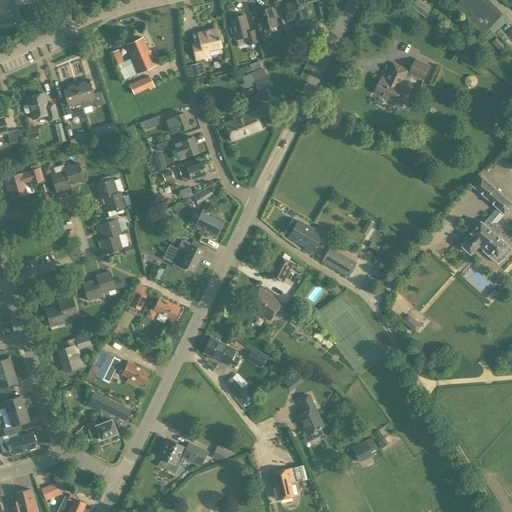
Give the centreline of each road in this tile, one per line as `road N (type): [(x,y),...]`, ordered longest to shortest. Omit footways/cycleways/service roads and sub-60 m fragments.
road 1 (tertiary): [(120,477),(253,202)]
road 2 (tertiary): [(253,202),(354,0)]
road 3 (residential): [(253,202),(222,175),(180,69),(172,0)]
road 4 (residential): [(0,218),(65,200),(83,245),(80,254),(7,285)]
road 5 (tertiary): [(0,62),(84,21),(160,0)]
road 6 (residential): [(64,451),(24,338)]
